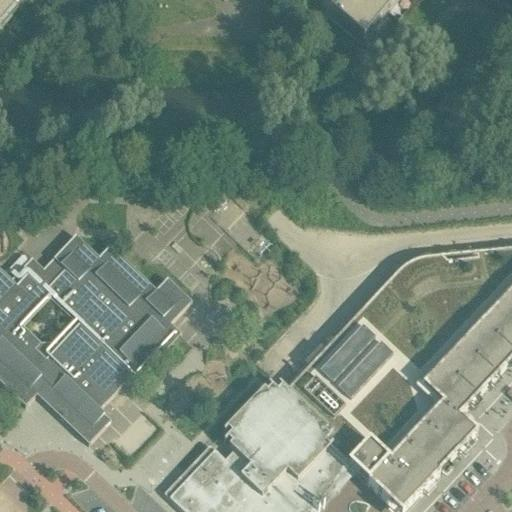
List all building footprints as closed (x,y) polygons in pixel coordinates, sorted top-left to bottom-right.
[(0,0),(0,31),(26,0),(0,0)] [(322,11),(321,12),(363,48),(364,46),(362,44),(399,0),(338,0),(326,14),(322,11)] [(132,273),(110,253),(112,251),(110,250),(98,263),(77,242),(78,240),(77,239),(54,263),(66,274),(56,284),(33,262),(31,264),(44,276),(34,286),(27,279),(17,290),(0,274),(0,386),(3,389),(4,387),(26,408),(24,410),(26,411),(39,398),(61,419),(60,420),(66,427),(68,425),(89,446),(88,448),(89,449),(111,426),(99,415),(122,391),(120,389),(129,379),(136,386),(138,384),(137,383),(157,362),(159,363),(160,361),(159,360),(179,339),(181,340),(182,338),(172,327),(192,306),(191,304),(190,306),(168,285),(169,283),(168,282),(156,295),(134,274),(135,273),(134,272),(132,273)] [(394,274),(285,392),(290,397),(334,437),(329,443),(334,448),(328,454),(352,475),(354,477),(355,478),(354,479),(390,511),(405,511),(475,437),(458,422),(511,362),(511,249),(420,259),(413,261),(407,263),(401,267),(396,272),(394,274)] [(165,497),(164,498),(178,511),(321,511),(322,511),(323,510),(323,511),(325,510),(323,508),(322,507),(335,492),(337,494),(338,495),(339,494),(337,491),(344,484),(350,477),(352,478),(353,479),(354,479),(355,478),(354,477),(352,475),(328,454),(334,448),(329,443),(334,437),(290,397),(285,392),(280,387),(279,389),(281,392),(278,396),(275,393),(270,388),(269,388),(268,389),(271,392),(269,394),(267,396),(264,393),(260,397),(224,436),(225,437),(228,433),(232,437),(229,441),(224,446),(225,446),(226,447),(229,443),(231,446),(233,447),(229,450),(233,454),(235,455),(234,456),(226,465),(210,450),(209,451),(212,454),(209,457),(198,469),(196,467),(195,466),(194,467),(197,470),(189,478),(182,484),(180,482),(179,483),(180,484),(182,485),(168,500),(165,497)]
